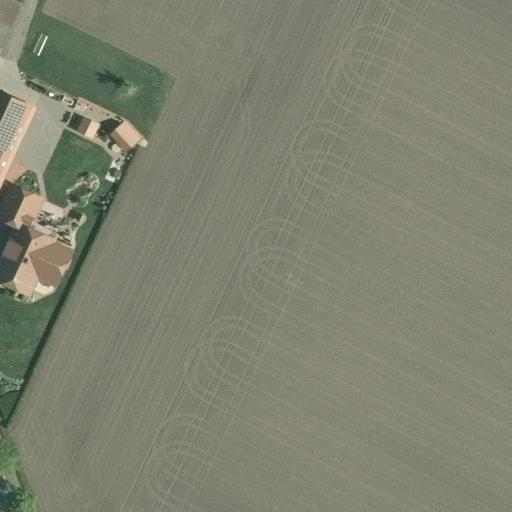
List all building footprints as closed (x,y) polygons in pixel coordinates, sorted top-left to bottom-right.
[(21,12),(0,2),(0,27),(11,33),(21,12)] [(0,27),(0,55),(11,33),(0,27)] [(33,110),(0,94),(0,148),(12,154),(33,110)] [(0,181),(12,154),(0,148),(0,181)] [(41,200),(11,186),(0,210),(0,218),(17,226),(17,225),(27,230),(41,200)] [(27,230),(17,225),(17,226),(0,262),(0,280),(28,293),(40,267),(59,275),(62,270),(66,269),(69,262),(67,258),(70,253),(51,244),(52,241),(27,230)]
